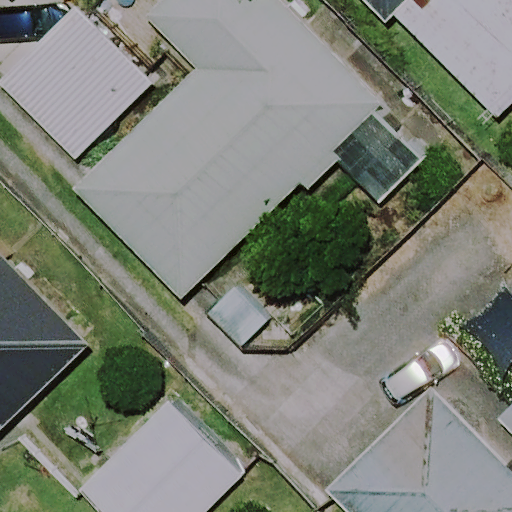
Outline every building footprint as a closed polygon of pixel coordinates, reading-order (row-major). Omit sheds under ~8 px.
[(429,150),(278,0),(167,0),(148,20),(203,74),(83,195),(190,302),(339,152),(383,196),(429,150)] [(511,0),(372,0),(499,121),(511,107),(511,0)] [(150,86),(74,12),(0,86),(76,161),(150,86)] [(0,436),(93,344),(0,249),(0,436)] [(511,511),(511,466),(506,460),(444,392),(335,492),(352,511),(511,511)] [(208,511),(244,475),(168,403),(81,494),(99,511),(208,511)] [(511,405),(503,414),(511,423),(511,405)]
